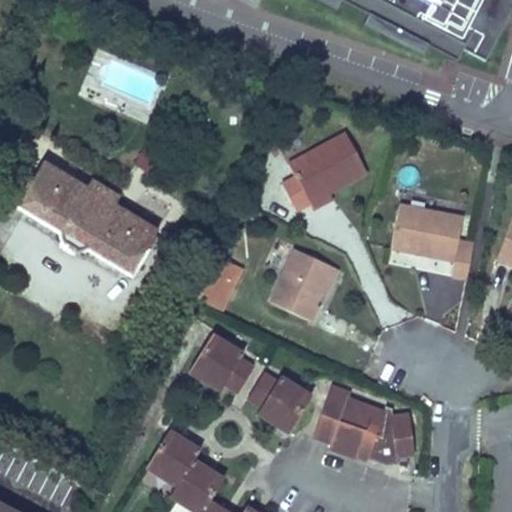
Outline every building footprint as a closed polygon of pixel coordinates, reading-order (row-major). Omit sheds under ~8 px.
[(459,51),(483,62),(511,3),(511,0),(317,0),(332,7),(335,0),(338,0),(364,13),(360,22),(418,51),(422,43),(455,61),(459,51)] [(303,203),(323,193),(361,173),(341,134),(283,164),(290,178),(277,184),(290,210),(303,203)] [(147,224),(105,201),(109,194),(78,177),(74,184),(30,159),(5,205),(49,229),(51,238),(57,246),(66,249),(74,251),(82,247),(122,270),(147,224)] [(303,203),(309,214),(329,203),(323,193),(303,203)] [(455,240),(460,216),(395,205),(387,248),(451,260),(448,276),(462,279),(470,243),(455,240)] [(511,215),(507,214),(490,264),(511,271),(511,215)] [(308,300),(315,287),(328,263),(292,244),(264,297),(303,318),(312,302),(308,300)] [(215,261),(201,306),(227,314),(241,269),(215,261)] [(315,287),(322,292),(333,272),(328,263),(315,287)] [(217,378),(233,353),(236,348),(207,329),(183,365),(213,384),(217,378)] [(233,353),(217,378),(230,387),(247,361),(233,353)] [(241,394),(254,402),(270,377),(258,369),(241,394)] [(270,377),(254,402),(250,408),(282,429),(305,393),(273,373),(270,377)] [(378,452),(407,451),(402,413),(380,414),(381,410),(344,394),(346,389),(326,380),(307,425),(325,433),(323,438),(350,450),(351,448),(377,458),(378,452)] [(141,466),(172,485),(186,462),(194,450),(162,431),(141,466)] [(186,462),(172,485),(165,497),(190,511),(198,511),(204,503),(217,480),(186,462)] [(0,511),(25,511),(0,498),(0,511)] [(218,511),(204,503),(198,511),(218,511)]
